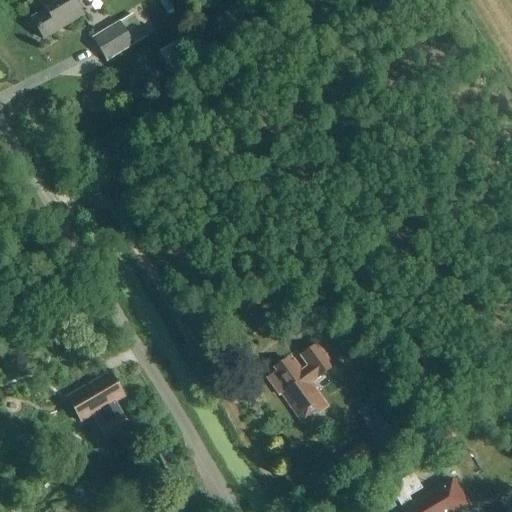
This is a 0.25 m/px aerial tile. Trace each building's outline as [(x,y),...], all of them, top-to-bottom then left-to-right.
[(42,38),(81,15),(72,0),(38,0),(44,9),(30,17),(42,38)] [(105,62),(133,45),(120,23),(91,38),(105,62)] [(78,297),(58,310),(71,332),(92,319),(78,297)] [(260,335),(284,321),(271,300),(248,314),(260,335)] [(326,407),(310,383),(332,367),(316,344),(300,355),(307,366),(301,371),(293,360),(289,363),(286,358),(273,368),(275,371),(266,377),(279,395),(281,394),(302,424),(326,407)] [(109,375),(67,398),(80,420),(98,410),(105,422),(97,426),(105,440),(127,428),(120,413),(114,416),(108,404),(122,397),(109,375)] [(374,402),(358,413),(382,451),(398,440),(374,402)] [(471,412),(444,426),(453,444),(480,429),(471,412)] [(372,456),(363,443),(335,463),(344,476),(372,456)] [(454,511),(452,507),(459,503),(454,496),(461,492),(452,477),(410,503),(407,498),(421,489),(412,475),(390,488),(402,508),(404,511),(454,511)]
